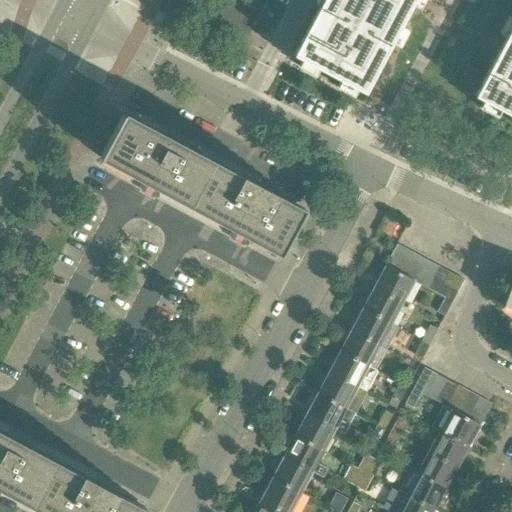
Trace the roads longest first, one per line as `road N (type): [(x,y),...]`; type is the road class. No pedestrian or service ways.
road 1 (unclassified): [(183,511),(369,166)]
road 2 (residential): [(369,166),(89,27)]
road 3 (secondary): [(0,195),(89,27)]
road 4 (residential): [(511,381),(469,356),(464,340),(502,227)]
road 5 (residential): [(502,227),(369,166)]
road 6 (secondary): [(60,10),(0,123)]
